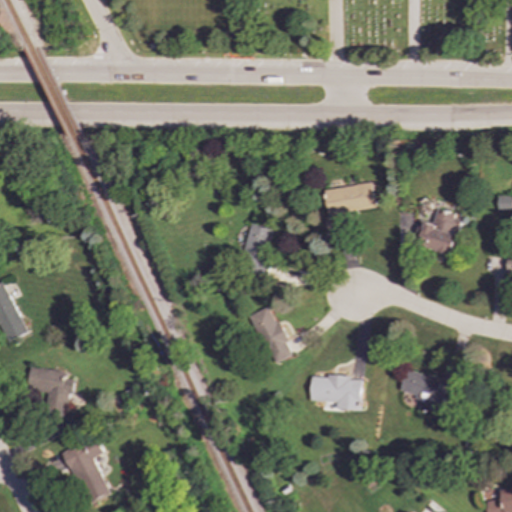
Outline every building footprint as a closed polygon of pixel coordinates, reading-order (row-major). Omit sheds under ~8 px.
[(326,190),(330,216),(379,209),(374,182),(326,190)] [(498,211),(511,211),(511,196),(499,196),(498,211)] [(464,217),(438,210),(434,224),(422,221),(416,245),(453,255),(464,217)] [(277,231),(253,224),(242,259),(254,263),(251,272),(264,276),(277,231)] [(0,284),(0,331),(6,344),(29,333),(4,282),(0,284)] [(250,315),(273,365),(295,355),(272,306),(250,315)] [(73,379),(67,378),(68,372),(36,368),(32,396),(49,398),(48,407),(70,410),(73,379)] [(458,384),(408,369),(400,393),(425,400),(422,410),(447,418),(458,384)] [(311,401),(338,402),(337,409),(362,410),(364,380),(351,380),(352,377),(312,375),(311,401)] [(111,494),(94,458),(104,453),(97,437),(65,452),(89,505),(111,494)] [(511,511),(511,487),(502,489),(503,499),(487,501),(488,511),(511,511)]
